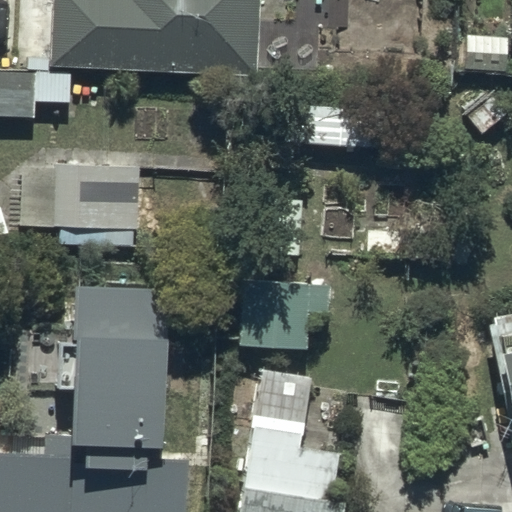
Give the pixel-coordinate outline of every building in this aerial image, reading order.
[(59,0),(57,67),(255,74),(257,0),(59,0)] [(33,71),(0,68),(0,117),(30,119),(33,71)] [(400,110),(305,105),(303,141),(381,145),(382,130),(398,131),(400,110)] [(141,167),(60,164),(58,242),(138,245),(141,167)] [(331,282),(242,278),(239,341),(309,344),(311,306),(330,307),(331,282)] [(60,447),(0,444),(0,511),(187,511),(190,480),(191,445),(168,444),(172,286),(118,280),(66,280),(63,356),(60,447)] [(511,345),(500,348),(510,403),(511,403),(511,345)] [(304,431),(254,422),(239,511),(343,511),(346,497),(331,494),(338,450),(301,444),(304,431)]
